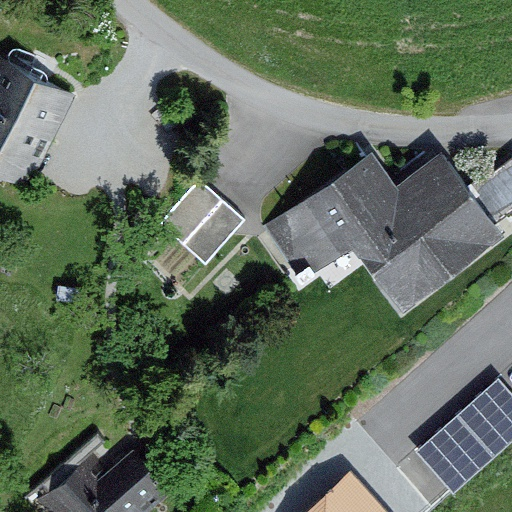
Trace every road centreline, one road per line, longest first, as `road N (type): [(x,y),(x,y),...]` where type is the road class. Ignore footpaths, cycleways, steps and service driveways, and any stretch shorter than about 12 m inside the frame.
road 1 (residential): [(123,0),(205,69),(306,115),(462,132),(511,125)]
road 2 (residential): [(511,295),(358,441)]
